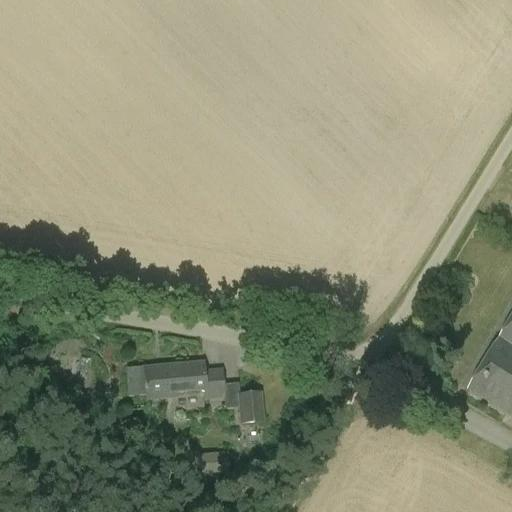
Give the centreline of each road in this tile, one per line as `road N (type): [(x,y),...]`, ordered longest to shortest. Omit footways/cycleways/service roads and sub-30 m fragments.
road 1 (unclassified): [(371,366),(0,293)]
road 2 (unclassified): [(371,366),(511,136)]
